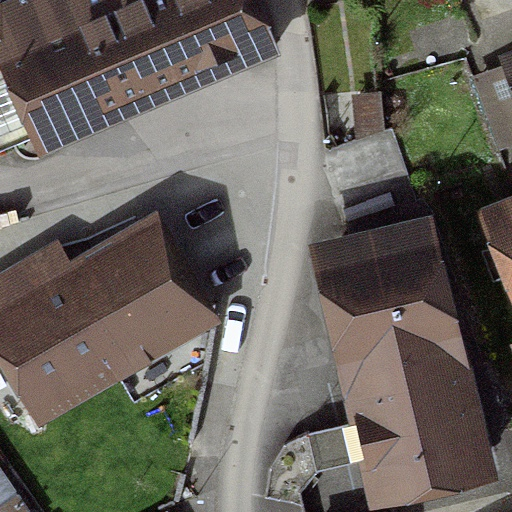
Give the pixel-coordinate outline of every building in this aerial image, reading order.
[(0,148),(241,44),(247,57),(275,44),(258,0),(23,0),(0,10),(0,148)] [(511,209),(486,221),(511,288),(511,209)] [(50,248),(0,277),(0,331),(39,398),(202,304),(157,228),(68,280),(50,248)] [(422,235),(329,256),(384,490),(478,468),(422,235)] [(25,511),(0,474),(0,511),(25,511)]
